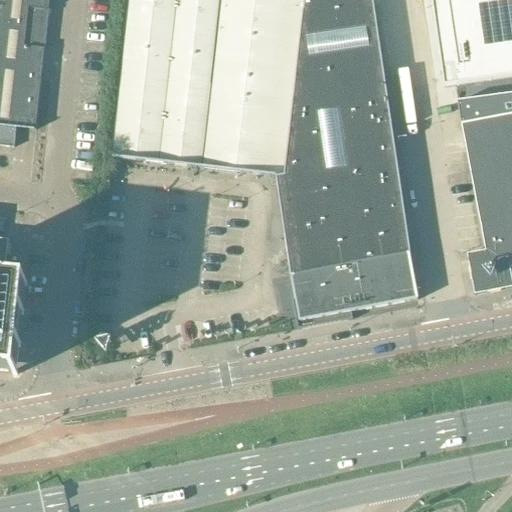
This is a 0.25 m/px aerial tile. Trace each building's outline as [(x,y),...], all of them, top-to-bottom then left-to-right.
[(0,0),(0,147),(14,149),(16,129),(36,131),(50,0),(0,0)] [(410,256),(375,20),(372,0),(129,0),(112,158),(272,176),(275,176),(290,279),(292,278),(301,330),(352,321),(350,314),(417,301),(409,256),(410,256)] [(511,0),(431,0),(444,89),(454,88),(511,79),(511,0)] [(511,270),(511,96),(457,104),(485,253),(467,257),(474,297),(511,290),(511,281),(510,271),(511,270)] [(0,373),(16,375),(25,288),(25,284),(18,284),(20,259),(7,258),(8,243),(0,241),(0,373)]
